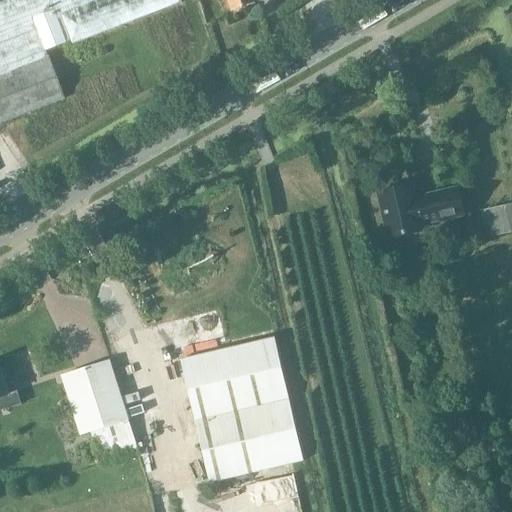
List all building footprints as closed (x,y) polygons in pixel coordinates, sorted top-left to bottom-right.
[(46,51),(72,41),(73,44),(181,2),(180,0),(0,0),(0,50),(39,35),(46,51)] [(227,0),(232,12),(255,3),(254,0),(227,0)] [(46,51),(39,35),(0,50),(0,123),(64,99),(46,51)] [(471,154),(454,161),(462,177),(478,170),(471,154)] [(414,202),(410,186),(378,193),(389,239),(421,232),(419,225),(464,215),(458,189),(421,197),(422,200),(414,202)] [(511,233),(511,204),(483,211),(489,238),(511,233)] [(225,260),(250,255),(246,236),(221,241),(225,260)] [(109,264),(67,281),(71,291),(56,297),(76,346),(109,333),(102,317),(127,307),(109,264)] [(210,484),(302,463),(275,341),(182,362),(210,484)] [(102,467),(139,455),(111,363),(64,377),(83,436),(92,434),(102,467)] [(0,411),(20,406),(17,393),(8,396),(0,367),(0,411)]
